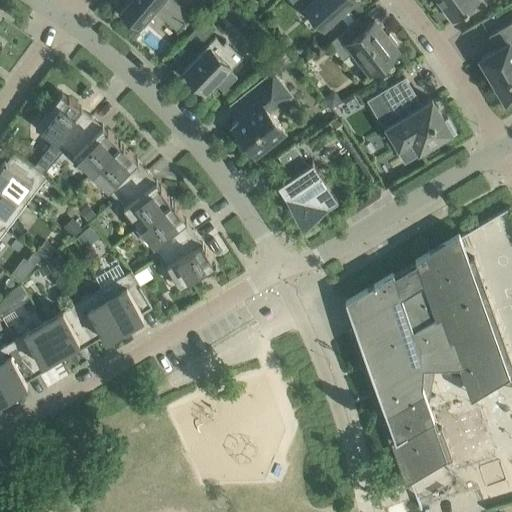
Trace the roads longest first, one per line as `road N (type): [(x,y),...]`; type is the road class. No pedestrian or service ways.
road 1 (residential): [(63,17),(183,128),(263,234),(279,270)]
road 2 (residential): [(0,431),(279,270)]
road 3 (residential): [(279,270),(318,256),(505,146)]
road 4 (residential): [(505,146),(405,0)]
